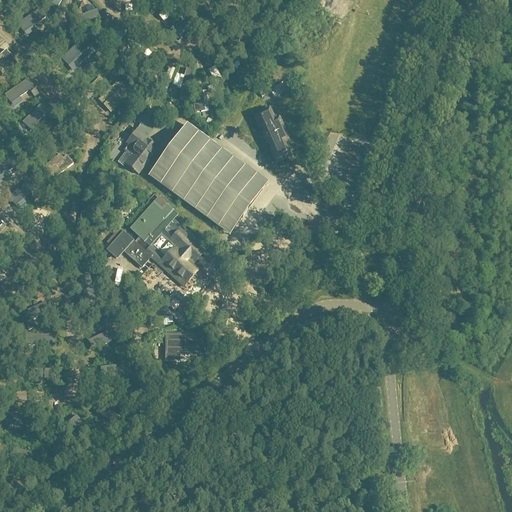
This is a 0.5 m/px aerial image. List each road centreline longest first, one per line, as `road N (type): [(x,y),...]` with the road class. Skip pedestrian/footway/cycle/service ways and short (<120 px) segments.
road 1 (unknown): [(27,63),(90,117),(83,181),(61,246),(75,389),(0,386)]
road 2 (unclassified): [(60,511),(300,316),(335,304),(392,311)]
road 3 (tertiary): [(392,311),(442,78),(470,0)]
road 4 (unknown): [(96,0),(213,71),(229,66),(269,0)]
road 5 (tertiary): [(405,511),(391,396),(392,311)]
